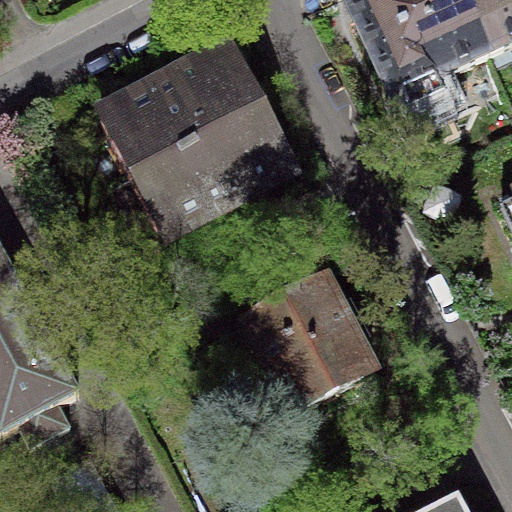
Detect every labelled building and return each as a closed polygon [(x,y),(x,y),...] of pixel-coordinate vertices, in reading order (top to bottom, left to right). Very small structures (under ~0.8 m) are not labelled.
[(345,0),(394,105),(490,61),(461,0),(345,0)] [(511,0),(461,0),(490,61),(511,50),(511,0)] [(224,63),(113,121),(171,232),(283,174),(253,118),(224,63)] [(511,203),(500,209),(511,234),(511,203)] [(0,443),(19,433),(30,454),(70,432),(59,411),(79,400),(0,254),(0,443)] [(349,331),(325,287),(274,313),(261,288),(203,318),(222,355),(250,340),(292,419),(372,376),(349,331)]
